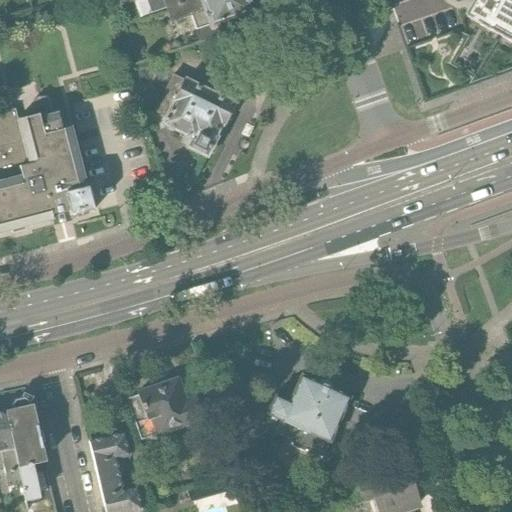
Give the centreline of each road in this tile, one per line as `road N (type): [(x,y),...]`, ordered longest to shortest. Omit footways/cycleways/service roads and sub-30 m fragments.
road 1 (primary): [(511,145),(168,267),(0,312)]
road 2 (residential): [(43,358),(387,273),(417,282),(453,350)]
road 3 (secondary): [(386,144),(133,246),(0,284)]
road 4 (primary): [(0,341),(275,261)]
road 5 (primary): [(275,261),(511,176)]
road 6 (secondary): [(275,261),(324,266),(511,226)]
road 7 (residential): [(511,508),(453,350)]
road 8 (residential): [(82,511),(43,358)]
road 9 (residential): [(386,144),(337,0)]
road 10 (secondary): [(511,97),(386,144)]
